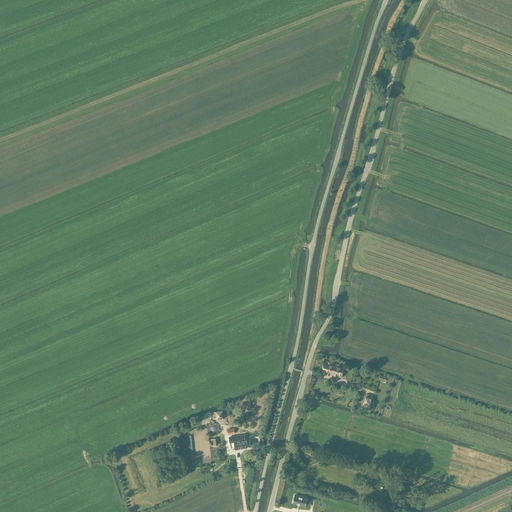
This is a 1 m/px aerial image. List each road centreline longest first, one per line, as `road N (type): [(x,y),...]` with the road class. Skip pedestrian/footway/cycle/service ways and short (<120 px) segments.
road 1 (unclassified): [(269,511),(305,366),(332,310),(394,67),(424,0)]
road 2 (unclassified): [(255,511),(310,252),(385,0)]
